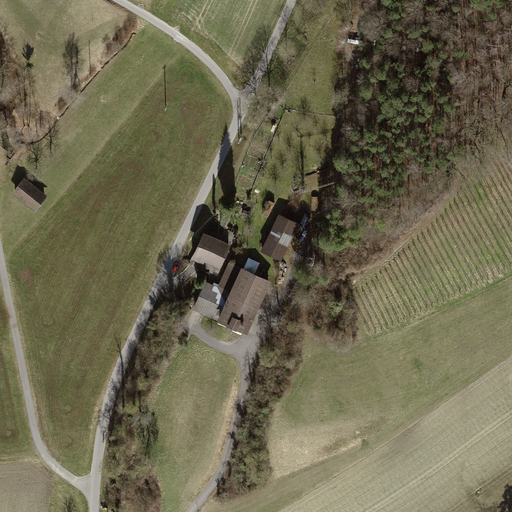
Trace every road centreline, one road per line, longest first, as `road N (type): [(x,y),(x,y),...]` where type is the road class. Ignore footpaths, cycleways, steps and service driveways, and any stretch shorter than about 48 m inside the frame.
road 1 (residential): [(291,0),(112,391),(95,490)]
road 2 (residential): [(0,248),(36,449),(95,490)]
road 3 (track): [(244,105),(198,54),(118,0)]
